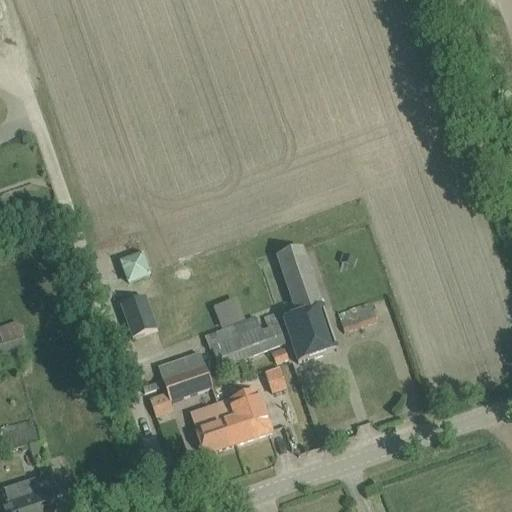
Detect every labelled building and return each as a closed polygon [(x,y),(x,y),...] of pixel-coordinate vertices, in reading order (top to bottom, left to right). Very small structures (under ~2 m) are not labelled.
[(310,313),(321,309),(300,249),(275,258),(296,317),(310,313)] [(128,288),(151,280),(142,257),(119,265),(128,288)] [(156,336),(145,304),(119,312),(130,345),(156,336)] [(345,337),(377,326),(370,306),(338,317),(345,337)] [(325,356),(310,313),(296,317),(283,321),(298,365),(325,356)] [(255,320),(208,339),(204,340),(210,353),(212,352),(219,371),(268,352),(269,354),(285,348),(273,316),(263,320),(264,323),(258,325),(255,320)] [(17,325),(0,330),(0,356),(25,348),(17,325)] [(284,353),(271,358),(275,369),(288,364),(284,353)] [(144,396),(164,389),(170,406),(212,391),(201,360),(159,375),(163,384),(143,391),(144,396)] [(265,376),(272,397),(287,392),(280,371),(265,376)] [(203,459),(237,448),(272,436),(266,417),(258,394),(218,407),(190,417),(194,430),(193,430),(203,459)] [(31,422),(0,429),(0,430),(6,454),(27,449),(33,469),(48,465),(41,446),(37,429),(33,430),(31,422)] [(48,491),(44,478),(3,492),(8,505),(0,507),(0,511),(55,511),(49,491),(48,491)]
